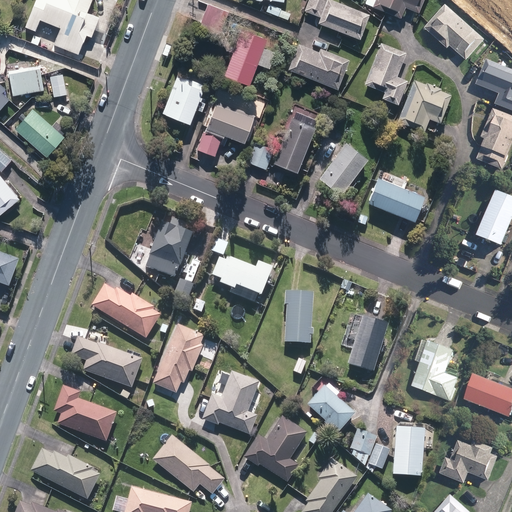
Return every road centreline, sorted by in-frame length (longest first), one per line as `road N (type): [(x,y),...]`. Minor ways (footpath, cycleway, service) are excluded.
road 1 (residential): [(100,150),(511,316)]
road 2 (secondary): [(100,150),(0,421)]
road 3 (secondary): [(157,0),(100,150)]
